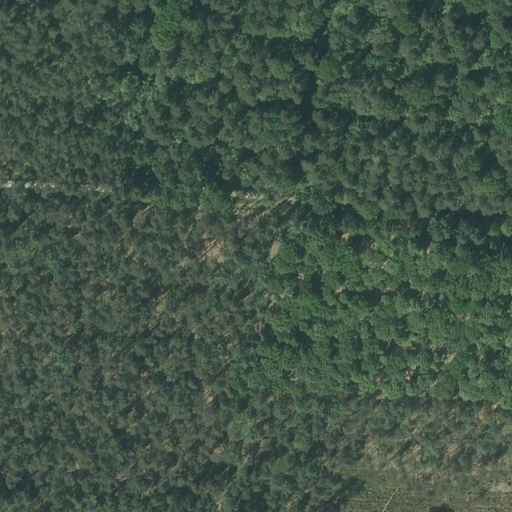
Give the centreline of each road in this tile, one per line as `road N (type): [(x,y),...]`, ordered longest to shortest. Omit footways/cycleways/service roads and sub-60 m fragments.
road 1 (track): [(215,511),(332,0)]
road 2 (unclassified): [(511,208),(0,186)]
